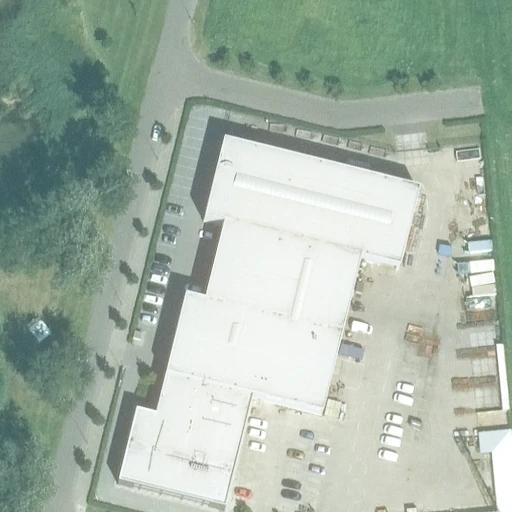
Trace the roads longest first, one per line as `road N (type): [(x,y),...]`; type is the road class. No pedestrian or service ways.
road 1 (unclassified): [(54,511),(162,70)]
road 2 (unclassified): [(162,70),(337,117),(471,106)]
road 3 (unknown): [(398,328),(430,329),(449,347),(449,437),(428,457),(359,448)]
